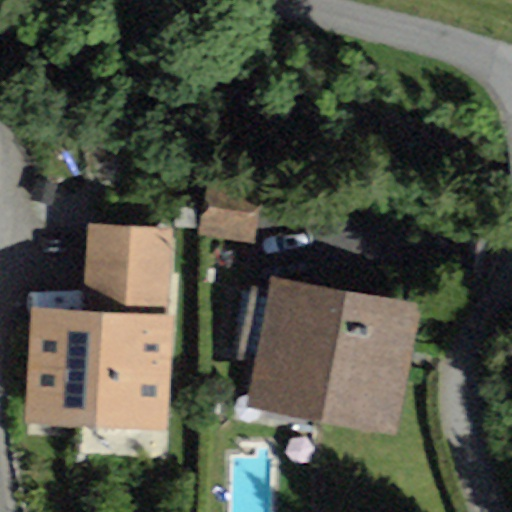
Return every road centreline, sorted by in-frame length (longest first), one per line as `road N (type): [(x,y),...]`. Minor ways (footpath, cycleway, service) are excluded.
road 1 (residential): [(269,0),(477,56),(511,78)]
road 2 (residential): [(494,511),(469,429),(467,386),(472,347),(511,282)]
